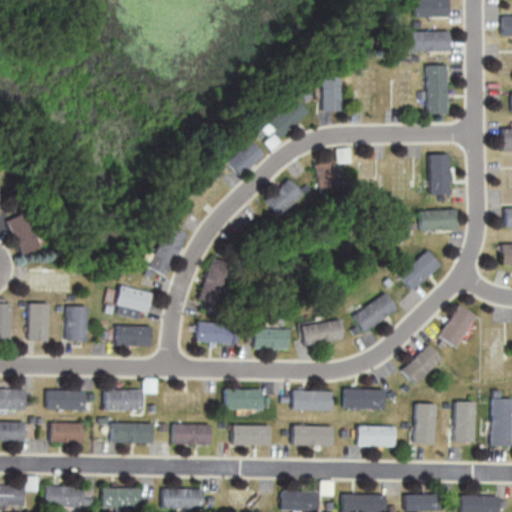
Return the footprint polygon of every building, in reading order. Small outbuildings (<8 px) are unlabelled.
[(445,0),(410,0),(411,16),(446,15),(445,0)] [(511,14),(499,15),(500,35),(511,34),(511,14)] [(404,29),(403,50),(447,51),(447,30),(404,29)] [(444,112),(444,63),(423,64),(424,112),(444,112)] [(319,110),(338,109),(337,73),(317,74),(319,110)] [(304,111),(291,96),(258,127),(264,134),(269,129),(276,137),(304,111)] [(511,127),(500,127),(500,149),(511,149),(511,127)] [(236,175),(259,153),(246,139),(222,160),(236,175)] [(348,160),(347,146),(332,147),(334,162),(348,160)] [(426,193),(446,193),(446,152),(426,153),(426,193)] [(336,186),(329,158),(311,163),(318,191),(336,186)] [(261,199),(274,214),(299,192),(286,177),(261,199)] [(511,226),(511,206),(503,207),(503,227),(511,226)] [(454,228),(453,208),(416,209),(416,229),(454,228)] [(20,254),(39,245),(23,211),(4,219),(20,254)] [(183,231),(164,223),(145,267),(164,275),(183,231)] [(511,242),(499,243),(500,263),(511,262),(511,242)] [(437,264),(424,249),(396,274),(409,289),(437,264)] [(144,311),(148,291),(117,284),(111,313),(134,318),(136,309),(144,311)] [(349,314),(360,331),(394,309),(382,291),(349,314)] [(0,340),(0,301),(8,301),(7,340),(0,340)] [(45,340),(46,303),(26,302),(25,340),(45,340)] [(453,346),(473,314),(456,303),(436,335),(453,346)] [(83,340),(84,305),(64,305),(63,339),(83,340)] [(297,323),(300,344),(340,338),(337,317),(297,323)] [(192,341),(234,342),(235,323),(193,322),(192,341)] [(147,325),(112,324),(112,344),(147,344),(147,325)] [(284,348),(285,328),(250,327),(249,347),(284,348)] [(399,369),(413,383),(440,357),(426,342),(399,369)] [(0,386),(22,386),(22,406),(0,406),(0,386)] [(44,387),(82,388),(81,407),(44,407),(44,387)] [(102,387),(139,387),(139,407),(101,407),(102,387)] [(340,407),(381,408),(381,388),(341,387),(340,407)] [(258,388),(221,388),(220,408),(258,408),(258,388)] [(329,390),(288,389),(288,408),(328,409),(329,390)] [(488,445),(508,445),(509,397),(489,397),(488,445)] [(451,441),(471,441),(471,400),(451,400),(451,441)] [(411,442),(431,443),(432,402),(412,402),(411,442)] [(0,418),(22,419),(21,438),(0,437),(0,418)] [(47,419),(80,420),(80,440),(47,439),(47,419)] [(108,419),(149,420),(149,440),(108,439),(108,419)] [(206,443),(206,423),(169,422),(168,442),(206,443)] [(227,443),(265,444),(265,424),(228,423),(227,443)] [(288,443),(328,444),(329,425),(288,424),(288,443)] [(354,444),(392,445),(392,425),(354,424),(354,444)] [(23,489),(35,489),(35,475),(23,475),(23,489)] [(0,481),(20,482),(20,503),(0,503),(0,481)] [(40,482),(73,483),(72,503),(39,502),(40,482)] [(137,487),(99,487),(99,507),(137,507),(137,487)] [(199,488),(159,487),(159,507),(199,508),(199,488)] [(316,510),(316,490),(278,489),(278,509),(316,510)] [(436,509),(435,492),(403,493),(403,510),(436,509)] [(340,511),(383,511),(383,493),(340,493),(340,511)] [(496,511),(497,495),(459,494),(458,511),(496,511)]
